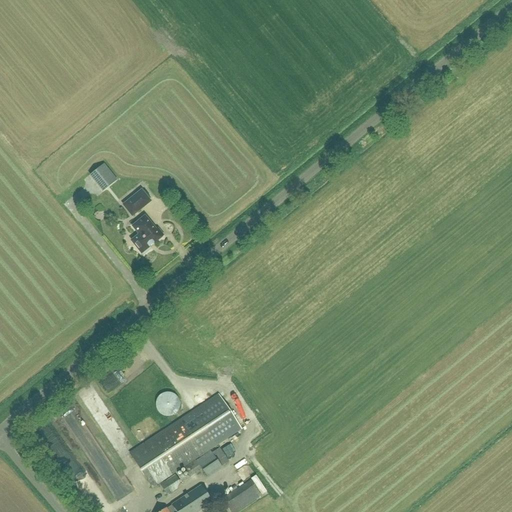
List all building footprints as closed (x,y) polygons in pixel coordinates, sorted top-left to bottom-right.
[(90,169),(101,189),(118,180),(106,160),(90,169)] [(132,217),(150,202),(141,191),(122,205),(132,217)] [(142,256),(151,249),(149,247),(163,236),(157,229),(156,231),(144,217),(132,227),(138,235),(131,241),(142,256)] [(178,409),(179,405),(179,401),(178,399),(176,397),(175,395),(172,393),(168,392),(164,393),(162,394),(160,395),(157,398),(156,400),(155,403),(156,407),(156,410),(158,412),(160,414),(162,415),(166,416),(170,416),(173,415),(175,414),(177,412),(178,409)] [(152,488),(218,444),(219,445),(242,430),(219,396),(130,455),(152,488)] [(210,452),(183,469),(189,478),(201,470),(208,478),(221,469),(220,467),(228,462),(219,449),(212,454),(210,452)] [(174,475),(159,484),(167,497),(177,490),(175,487),(180,484),(174,475)] [(230,511),(236,511),(261,496),(250,481),(222,499),(230,511)] [(199,511),(213,503),(201,486),(171,505),(172,506),(162,511),(199,511)]
